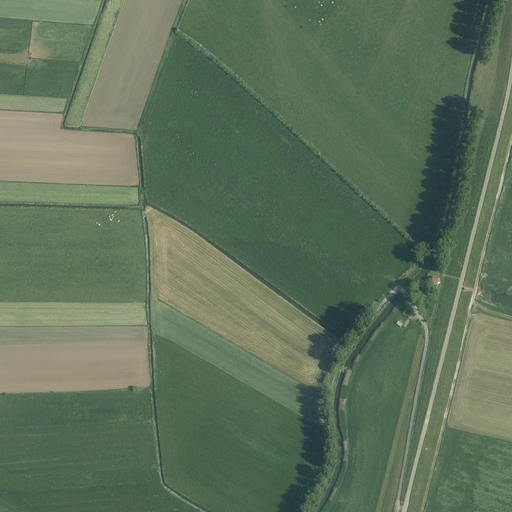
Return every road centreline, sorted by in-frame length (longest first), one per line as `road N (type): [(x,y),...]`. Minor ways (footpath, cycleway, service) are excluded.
road 1 (unclassified): [(403,511),(511,68)]
road 2 (track): [(511,141),(421,511)]
road 3 (unclassified): [(395,511),(427,346),(424,323),(401,289)]
